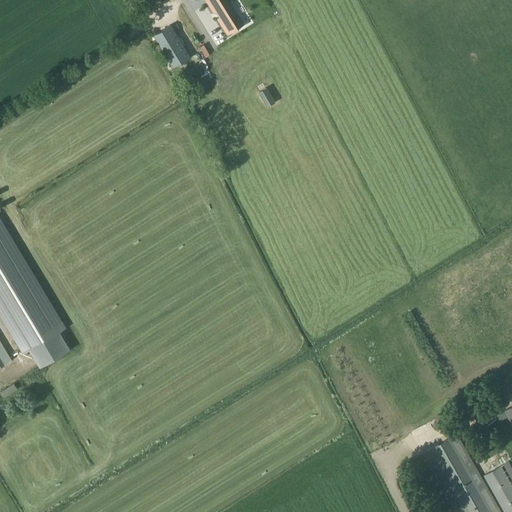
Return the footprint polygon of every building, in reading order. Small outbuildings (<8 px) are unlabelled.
[(205,0),(206,2),(213,13),(216,12),(219,16),(216,18),(227,35),(238,28),(234,21),(240,17),(228,0),(205,0)] [(174,66),(189,56),(170,24),(155,34),(174,66)] [(214,70),(211,64),(205,68),(217,90),(235,80),(230,72),(214,81),(210,73),(214,70)] [(320,227),(239,80),(217,92),(230,115),(225,117),(241,147),(248,143),(253,152),(230,165),(277,250),(320,227)] [(65,327),(0,218),(0,313),(23,352),(65,327)] [(0,340),(0,366),(11,360),(1,343),(0,340)] [(491,433),(483,418),(469,425),(477,440),(491,433)] [(501,511),(457,434),(422,453),(455,511),(501,511)] [(483,475),(504,511),(511,511),(511,484),(501,465),(483,475)]
